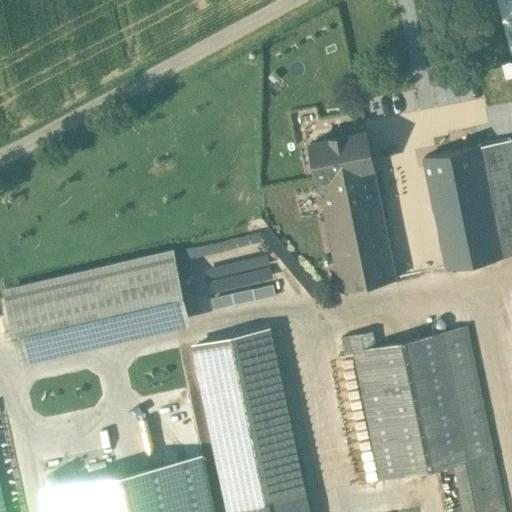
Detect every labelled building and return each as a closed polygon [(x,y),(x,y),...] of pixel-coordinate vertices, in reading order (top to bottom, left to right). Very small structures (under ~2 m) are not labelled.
[(344,134),(332,137),(332,138),(312,142),(310,142),(310,144),(317,176),(317,178),(373,167),(374,166),(373,164),(367,133),(367,132),(367,130),(365,131),(345,135),(344,134)] [(511,144),(511,138),(478,145),(483,169),(511,163),(511,144)] [(477,146),(424,156),(447,268),(501,256),(495,228),(483,169),(478,145),(476,145),(477,146)] [(511,163),(483,169),(495,228),(511,224),(511,163)] [(373,167),(318,178),(321,191),(319,192),(320,196),(322,195),(341,289),(395,278),(373,167)] [(511,224),(495,228),(501,256),(511,254),(511,224)] [(206,243),(210,264),(205,265),(210,289),(274,275),(265,231),(206,243)] [(171,252),(7,290),(20,344),(184,305),(171,252)] [(505,511),(466,325),(439,331),(466,459),(456,461),(467,511),(505,511)] [(267,328),(196,343),(231,509),(302,493),(267,328)] [(372,329),(342,336),(346,353),(354,351),(354,349),(375,344),(372,329)] [(375,344),(354,349),(354,351),(380,477),(456,461),(466,459),(439,331),(375,344)] [(49,511),(218,511),(206,452),(44,483),(49,511)] [(0,511),(9,511),(0,459),(0,511)]
